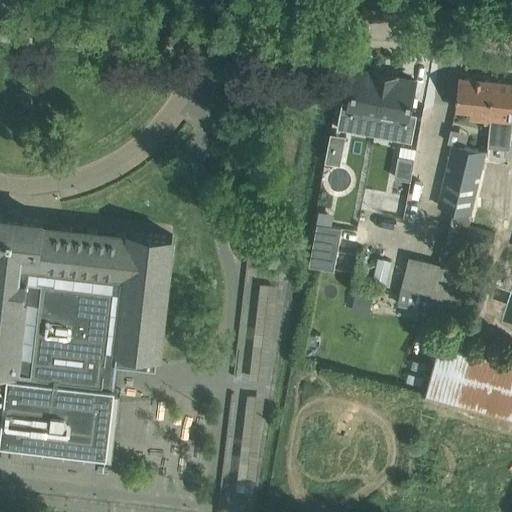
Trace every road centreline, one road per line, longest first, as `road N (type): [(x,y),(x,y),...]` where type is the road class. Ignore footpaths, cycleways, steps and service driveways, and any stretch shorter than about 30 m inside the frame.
road 1 (residential): [(511,36),(0,8)]
road 2 (unknown): [(453,33),(425,217),(403,235),(397,264)]
